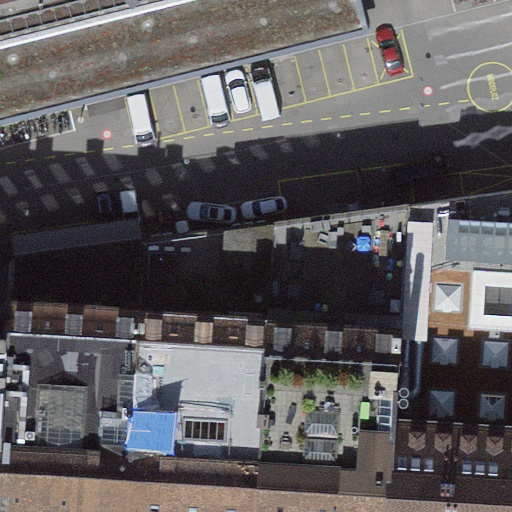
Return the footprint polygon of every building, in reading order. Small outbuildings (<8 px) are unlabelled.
[(0,0),(0,119),(164,79),(369,28),(361,0),(0,0)] [(511,511),(511,189),(407,204),(400,322),(394,415),(390,488),(388,511),(511,511)] [(407,204),(275,222),(257,511),(388,511),(390,488),(394,415),(400,322),(407,204)] [(257,511),(275,222),(144,239),(127,511),(257,511)] [(127,511),(144,239),(13,257),(10,301),(0,466),(0,467),(0,511),(127,511)] [(0,467),(0,466),(10,301),(13,257),(11,257),(11,255),(0,256),(0,467)]
